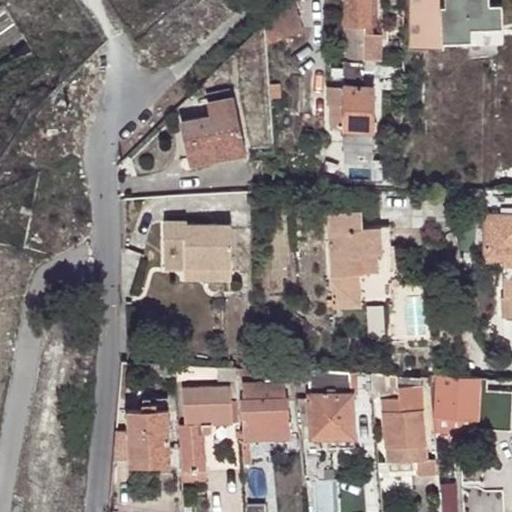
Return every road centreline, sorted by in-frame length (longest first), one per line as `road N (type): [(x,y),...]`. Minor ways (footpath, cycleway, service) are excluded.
road 1 (residential): [(106,251),(44,284),(0,493)]
road 2 (residential): [(106,251),(110,355),(99,511)]
road 3 (residential): [(141,92),(109,137),(106,251)]
